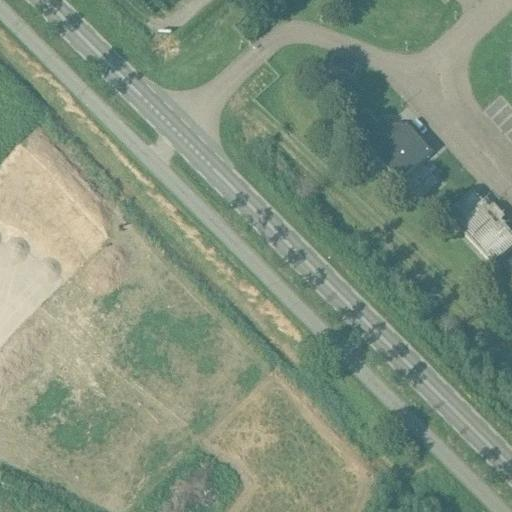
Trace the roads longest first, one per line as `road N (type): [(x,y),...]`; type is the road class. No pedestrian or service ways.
road 1 (unclassified): [(0,9),(501,511)]
road 2 (secondary): [(511,470),(41,0)]
